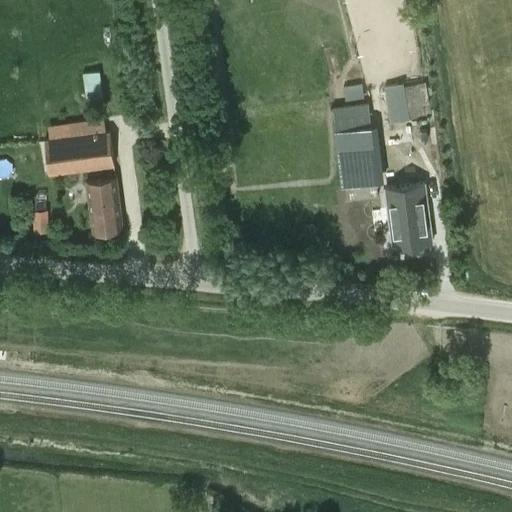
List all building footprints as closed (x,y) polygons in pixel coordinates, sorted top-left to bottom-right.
[(100,70),(83,72),(86,95),(103,93),(100,70)] [(403,82),(385,86),(391,122),(410,118),(411,122),(425,120),(422,104),(428,103),(424,81),(404,84),(403,82)] [(362,82),(342,85),(345,99),(364,96),(362,82)] [(332,106),(342,186),(385,180),(378,124),(372,124),(369,102),(332,106)] [(45,138),(50,174),(115,165),(111,130),(45,138)] [(87,180),(93,231),(123,227),(116,176),(87,180)] [(386,187),(394,246),(432,241),(424,182),(386,187)]
